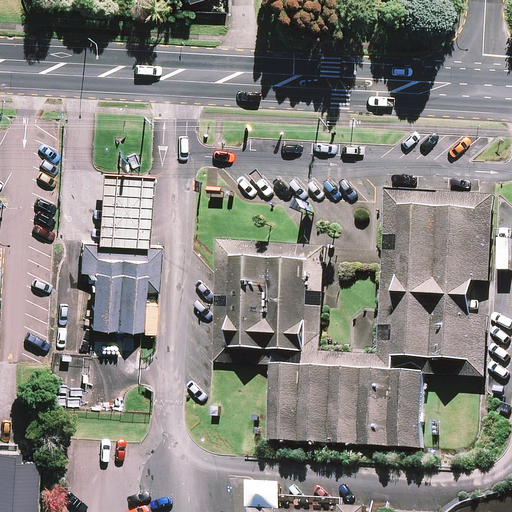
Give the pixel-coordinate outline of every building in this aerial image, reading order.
[(153,177),(101,173),(99,209),(97,245),(147,249),(150,211),(153,177)] [(500,197),(391,194),(386,356),(495,359),(500,197)] [(327,242),(224,239),(221,345),(324,348),(327,242)] [(161,247),(82,243),(80,275),(93,275),(90,330),(142,332),(144,291),(159,292),(161,247)] [(434,363),(279,358),(277,441),(432,445),(434,363)] [(41,511),(44,451),(0,449),(0,511),(41,511)]
